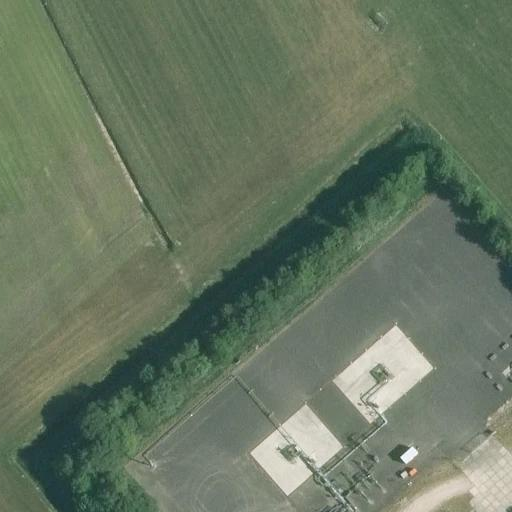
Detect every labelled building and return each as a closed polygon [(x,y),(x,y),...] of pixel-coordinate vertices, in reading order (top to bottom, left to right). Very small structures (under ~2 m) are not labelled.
[(415,320),(349,370),(382,415),(449,365),(415,320)] [(343,380),(324,395),(339,414),(351,405),(341,392),(349,386),(343,380)] [(321,399),(266,445),(299,485),(330,460),(313,440),(306,447),(302,442),(315,431),(334,453),(353,437),(321,399)] [(423,438),(434,455),(459,439),(443,415),(433,422),(438,429),(423,438)] [(370,511),(376,507),(359,491),(346,504),(340,498),(351,486),(336,472),(310,499),(323,511),(370,511)]
